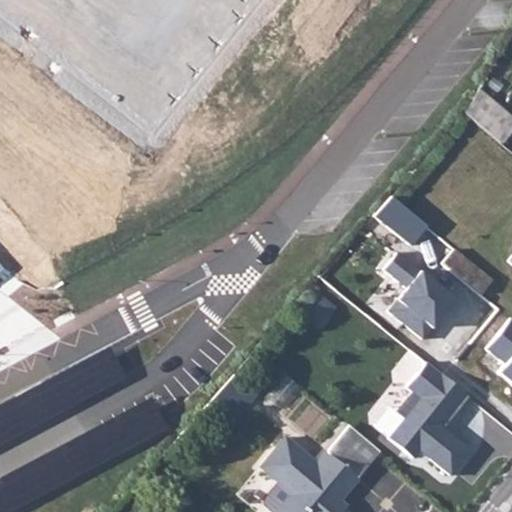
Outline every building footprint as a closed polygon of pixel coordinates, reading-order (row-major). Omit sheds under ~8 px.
[(511,114),(479,89),(461,111),(506,144),(511,135),(511,114)] [(391,196),(374,217),(410,247),(427,227),(391,196)] [(404,288),(385,311),(422,340),(455,300),(397,253),(382,270),(404,288)] [(511,319),(510,318),(484,351),(503,365),(497,373),(511,384),(511,319)] [(467,396),(425,364),(406,389),(418,399),(386,439),(414,460),(420,453),(449,476),(470,449),(443,427),(467,396)] [(251,390),(230,374),(197,411),(217,429),(251,390)] [(254,394),(251,390),(217,429),(221,432),(254,394)] [(324,452),(355,478),(378,451),(346,425),(324,452)] [(337,500),(355,478),(324,452),(314,463),(283,437),(257,466),(276,482),(289,493),(273,511),(339,511),(344,506),(337,500)] [(270,511),(273,511),(289,493),(276,482),(261,499),(262,504),(270,511)] [(399,489),(390,511),(424,511),(429,500),(399,489)]
